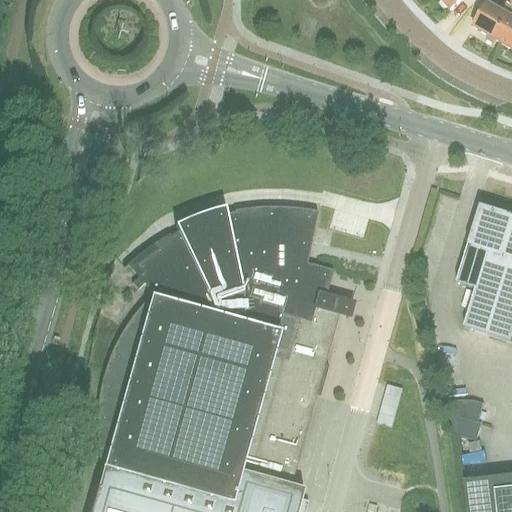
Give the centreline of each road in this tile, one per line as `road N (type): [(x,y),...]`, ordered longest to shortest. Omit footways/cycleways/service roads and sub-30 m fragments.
road 1 (secondary): [(0,456),(98,92)]
road 2 (unclassified): [(511,153),(173,51)]
road 3 (residential): [(511,91),(456,64),(390,0)]
